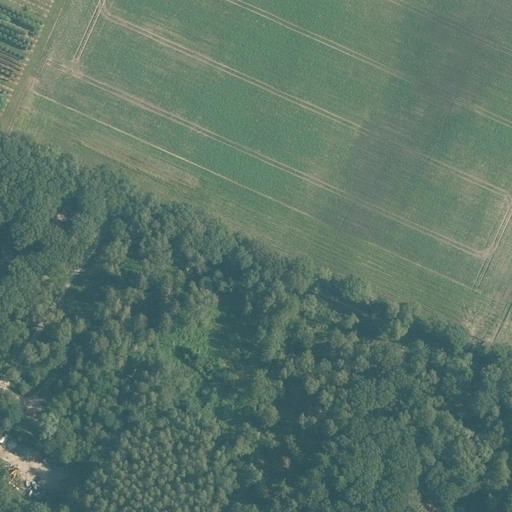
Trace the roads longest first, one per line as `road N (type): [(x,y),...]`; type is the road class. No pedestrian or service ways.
road 1 (residential): [(0,386),(118,231),(113,200)]
road 2 (residential): [(113,200),(0,336)]
road 3 (residential): [(113,200),(0,149)]
